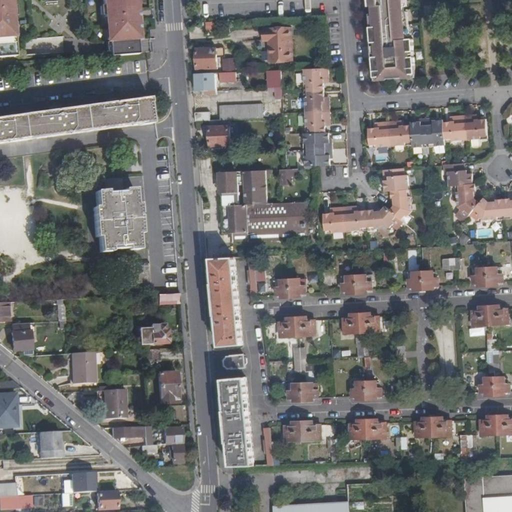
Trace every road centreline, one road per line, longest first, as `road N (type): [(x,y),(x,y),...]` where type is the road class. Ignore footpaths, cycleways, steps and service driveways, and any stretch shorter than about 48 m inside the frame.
road 1 (residential): [(250,349),(257,413),(511,403)]
road 2 (residential): [(250,349),(247,312),(511,296)]
road 3 (tertiary): [(176,75),(199,354)]
road 4 (unclassified): [(0,357),(178,511)]
road 5 (unclassified): [(0,100),(176,75)]
road 6 (tertiary): [(199,354),(206,511)]
road 7 (unclassified): [(356,104),(494,94)]
